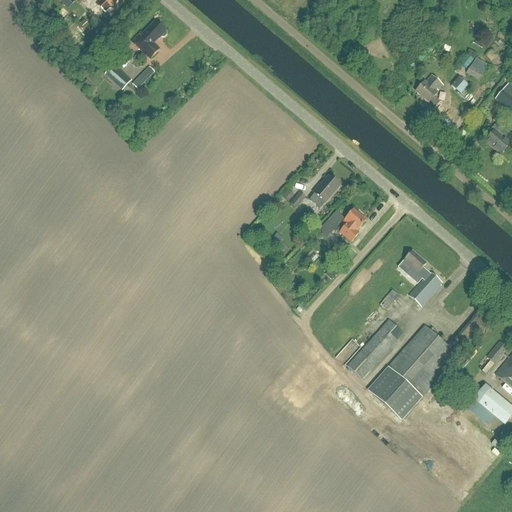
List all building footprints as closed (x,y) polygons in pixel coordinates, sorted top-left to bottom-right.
[(121,0),(104,0),(100,5),(109,13),(121,0)] [(165,32),(155,23),(143,36),(141,34),(131,43),(149,60),(158,51),(152,46),(160,37),(162,39),(164,39),(166,36),(166,34),(165,32)] [(131,82),(114,66),(104,76),(122,92),(131,82)] [(482,75),(471,68),(466,76),(478,83),(482,75)] [(154,74),(149,69),(132,86),(137,91),(154,74)] [(443,87),(431,77),(425,84),(424,82),(414,93),(429,105),(437,94),(443,87)] [(90,81),(84,84),(92,96),(97,93),(90,81)] [(511,88),(508,85),(494,101),(511,116),(511,88)] [(122,96),(112,100),(116,109),(126,105),(122,96)] [(449,127),(462,115),(452,103),(445,110),(441,106),(435,111),(449,127)] [(511,137),(497,124),(491,130),(494,133),(485,144),(500,157),(510,146),(506,143),(511,137)] [(340,187),(329,177),(321,187),(319,186),(313,194),(325,204),(340,187)] [(360,189),(365,197),(371,193),(366,186),(360,189)] [(305,199),(299,194),(290,205),(295,210),(305,199)] [(367,222),(354,212),(344,223),(347,226),(340,234),(352,244),(359,235),(357,233),(367,222)] [(341,219),(336,215),(332,220),(331,219),(326,225),(325,224),(316,234),(332,248),(338,242),(329,234),(337,225),(341,219)] [(276,235),(270,242),(275,247),(282,240),(276,235)] [(347,247),(339,256),(347,263),(355,254),(347,247)] [(428,265),(413,252),(405,262),(417,272),(409,281),(418,288),(409,298),(421,308),(440,286),(439,285),(441,283),(431,274),(430,275),(424,269),(428,265)] [(364,284),(373,280),(370,274),(362,278),(364,284)] [(369,320),(373,327),(384,320),(380,313),(369,320)] [(401,422),(421,399),(457,358),(459,360),(491,324),(480,314),(448,349),(424,328),(367,392),(401,422)] [(402,335),(388,322),(346,368),(361,381),(402,335)] [(507,350),(499,343),(485,359),(489,362),(481,371),(486,375),(507,350)] [(511,356),(495,378),(511,391),(511,356)] [(487,428),(494,419),(504,427),(511,417),(511,409),(484,386),(473,401),(465,410),(487,428)] [(422,459),(420,448),(408,450),(410,461),(422,459)]
